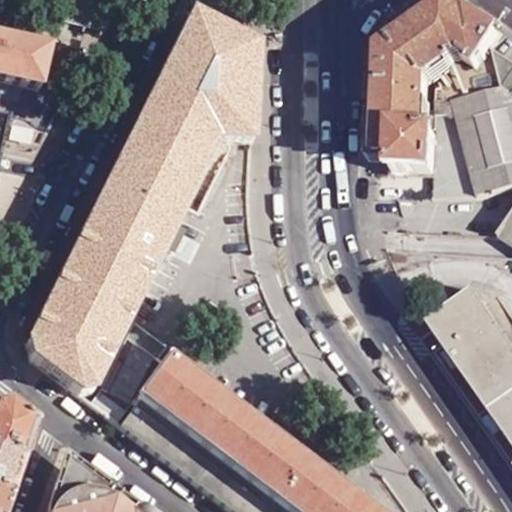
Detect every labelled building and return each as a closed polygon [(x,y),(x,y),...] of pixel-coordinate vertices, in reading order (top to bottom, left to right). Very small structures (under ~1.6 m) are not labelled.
[(0,0),(0,87),(35,96),(45,55),(0,43),(0,0)] [(65,0),(60,25),(100,34),(101,32),(100,0),(65,0)] [(100,0),(101,32),(116,0),(100,0)] [(493,47),(499,40),(470,19),(465,24),(443,9),(380,49),(374,162),(395,163),(394,176),(434,176),(435,129),(426,128),(430,75),(439,68),(446,76),(442,79),(439,104),(434,104),(432,121),(436,122),(436,116),(447,116),(447,120),(456,121),(453,107),(501,92),(494,52),(493,47)] [(214,146),(248,148),(254,39),(195,13),(59,278),(28,339),(24,346),(27,361),(75,397),(88,396),(101,370),(108,355),(161,250),(171,231),(214,146)] [(511,94),(510,93),(511,84),(498,56),(494,52),(501,92),(453,107),(456,121),(477,201),(511,191),(511,94)] [(511,94),(511,64),(510,63),(498,56),(511,84),(510,93),(511,94)] [(477,201),(456,121),(447,120),(447,116),(436,116),(436,122),(435,129),(434,176),(434,196),(434,199),(477,201)] [(511,217),(498,240),(511,249),(511,217)] [(181,236),(171,231),(161,250),(171,256),(181,236)] [(511,348),(474,294),(427,325),(511,444),(511,348)] [(108,355),(101,370),(113,377),(121,362),(108,355)] [(119,432),(224,511),(363,511),(166,361),(140,393),(122,417),(119,421),(119,432)] [(122,417),(140,393),(128,384),(111,408),(122,417)] [(0,457),(21,464),(34,429),(0,415),(0,457)] [(0,496),(9,499),(21,464),(0,457),(0,496)] [(124,511),(60,464),(45,511),(44,511),(124,511)] [(0,511),(4,511),(9,499),(0,496),(0,511)]
